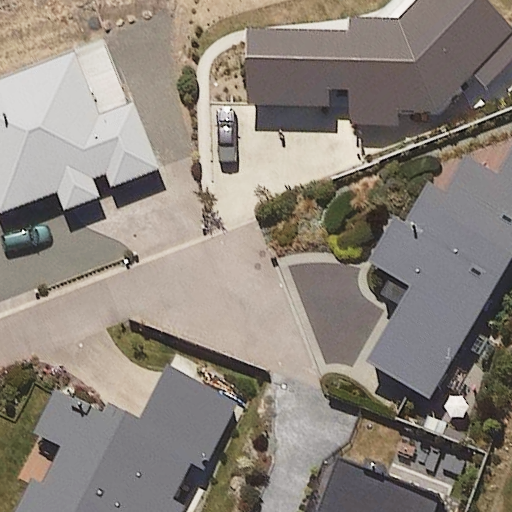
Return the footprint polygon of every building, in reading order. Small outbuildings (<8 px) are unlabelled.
[(256,48),(255,114),(440,113),(511,50),(511,34),(481,0),(448,0),(397,45),(256,48)] [(69,222),(105,207),(98,191),(110,187),(115,198),(160,180),(134,117),(105,128),(82,72),(0,105),(0,215),(4,226),(61,203),(69,222)] [(374,376),(434,407),(511,273),(511,170),(505,184),(501,181),(497,179),(493,177),(489,176),(484,176),(480,176),(475,177),(471,179),(468,182),(464,185),(462,188),(460,192),(458,197),(457,201),(457,206),(434,193),(412,235),(398,228),(373,276),(396,288),(388,304),(407,313),(374,376)] [(59,402),(37,441),(67,458),(46,495),(38,490),(25,511),(171,511),(196,470),(204,475),(239,414),(177,377),(144,435),(104,412),(97,424),(59,402)] [(440,511),(442,507),(342,470),(326,511),(440,511)]
